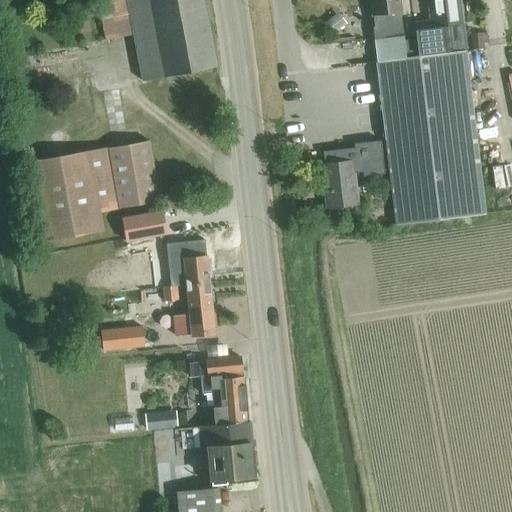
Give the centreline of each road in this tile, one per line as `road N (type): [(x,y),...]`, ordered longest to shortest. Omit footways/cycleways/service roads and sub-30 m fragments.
road 1 (tertiary): [(228,0),(290,511)]
road 2 (unknown): [(250,170),(189,133),(92,54)]
